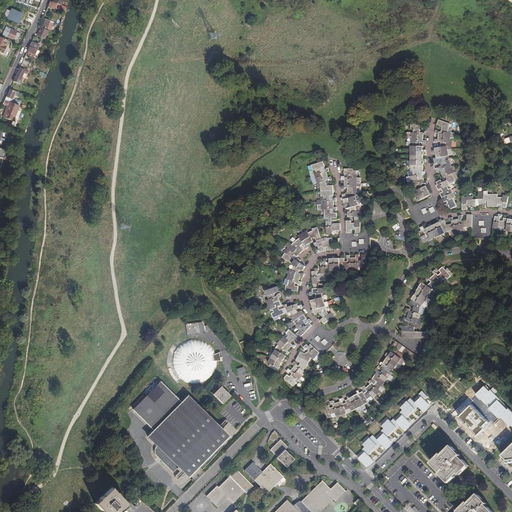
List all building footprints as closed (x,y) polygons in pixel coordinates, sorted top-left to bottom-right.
[(8,20),(18,25),(23,15),(12,10),(8,20)] [(49,22),(44,19),(41,26),(47,29),(49,22)] [(18,33),(6,27),(2,35),(12,40),(13,39),(16,41),(17,40),(19,36),(20,36),(21,35),(20,34),(19,33),(18,33)] [(44,38),(47,30),(41,27),(37,35),(44,38)] [(32,43),(28,52),(29,53),(28,55),(34,58),(40,46),(32,43)] [(14,82),(21,84),(22,82),(21,81),(25,73),(26,74),(27,70),(21,67),(15,79),(14,82)] [(10,90),(5,101),(10,102),(15,91),(10,90)] [(18,110),(20,106),(10,102),(8,107),(4,119),(15,122),(18,110)] [(448,130),(449,127),(450,124),(439,120),(437,125),(442,127),(442,132),(439,132),(438,131),(436,131),(436,134),(438,134),(438,137),(451,138),(455,139),(455,133),(448,133),(448,130)] [(426,135),(426,132),(424,132),(423,133),(420,133),(420,129),(423,129),(423,124),(411,124),(411,129),(413,129),(413,133),(407,133),(407,138),(411,138),(423,138),(423,135),(426,135)] [(451,138),(438,137),(438,140),(435,140),(435,143),(437,143),(437,142),(441,142),(441,148),(435,149),(436,154),(451,151),(451,143),(450,143),(451,138)] [(420,146),(420,143),(422,143),(422,144),(426,144),(426,141),(423,141),(423,138),(411,138),(411,143),(413,143),(413,146),(411,146),(411,151),(423,151),(423,146),(420,146)] [(451,164),(448,159),(446,160),(446,157),(437,158),(434,159),(434,164),(440,163),(441,165),(442,168),(440,169),(439,168),(436,169),(438,172),(440,171),(441,173),(453,168),(451,164)] [(328,175),(327,172),(329,171),(328,169),(326,169),(326,170),(325,171),(323,171),(322,168),(325,167),(323,162),(312,165),(314,174),(311,175),(312,180),(328,175)] [(420,174),(420,171),(423,171),(423,166),(411,166),(411,171),(412,171),(413,176),(407,177),(408,182),(412,182),(424,179),(423,176),(426,175),(425,172),(423,172),(423,173),(422,173),(422,174),(420,174)] [(452,174),(455,173),(453,168),(441,173),(444,178),(446,177),(447,178),(446,179),(447,180),(450,185),(456,182),(452,174)] [(361,183),(361,178),(357,178),(357,169),(345,169),(345,174),(348,174),(348,178),(343,178),(343,177),(342,177),(342,180),(345,180),(345,183),(357,183),(361,183)] [(327,186),(326,181),(330,180),(330,181),(332,181),(331,177),(328,178),(328,175),(312,180),(314,184),(320,183),(321,186),(321,191),(333,191),(333,186),(327,186)] [(424,188),(422,185),(423,184),(424,184),(425,185),(426,185),(428,185),(427,181),(425,182),(424,179),(412,182),(413,186),(416,186),(417,191),(415,192),(418,196),(428,191),(426,186),(424,188)] [(449,189),(448,186),(450,185),(447,180),(443,183),(441,180),(437,182),(438,185),(436,186),(439,190),(441,189),(443,192),(440,194),(442,198),(454,193),(451,188),(449,189)] [(355,192),(354,190),(354,188),(357,188),(357,183),(345,183),(345,186),(342,186),(342,189),(345,189),(345,188),(348,188),(348,189),(347,191),(347,192),(347,193),(347,194),(346,194),(343,195),(344,199),(356,196),(355,192)] [(330,200),(330,196),(333,196),(333,191),(321,191),(322,205),(334,205),(334,202),(336,202),(336,198),(333,198),(333,199),(333,200),(330,200)] [(420,201),(430,195),(428,191),(418,196),(420,201)] [(493,207),(492,195),(484,195),(484,192),(479,192),(479,205),(482,205),(482,207),(486,207),(486,204),(484,204),(484,201),(488,201),(488,207),(493,207)] [(457,206),(453,199),(456,197),(454,193),(442,198),(445,203),(447,202),(448,203),(447,204),(445,205),(447,208),(449,207),(450,210),(457,206)] [(506,208),(509,196),(504,195),(503,198),(498,198),(498,195),(492,195),(493,207),(498,207),(498,205),(502,205),(501,208),(499,208),(499,210),(503,211),(503,208),(506,208)] [(345,204),(357,201),(356,196),(344,199),(345,204)] [(476,207),(476,200),(467,200),(467,197),(462,198),(462,210),(468,210),(468,207),(469,207),(469,208),(471,208),(471,210),(475,210),(474,207),(476,207)] [(357,206),(358,206),(357,201),(345,204),(347,209),(350,208),(351,212),(348,212),(348,211),(345,211),(345,215),(348,215),(348,217),(354,217),(360,217),(360,211),(357,212),(357,206)] [(337,218),(337,213),(331,213),(331,210),(334,210),(334,211),(337,211),(337,207),(334,207),(334,205),(322,205),(318,205),(318,210),(324,210),(325,216),(321,217),(322,219),(329,219),(329,222),(332,222),(332,219),(337,218)] [(472,227),(472,215),(467,215),(467,220),(462,222),(461,219),(462,217),(462,216),(459,216),(459,219),(457,220),(459,232),(464,231),(464,228),(467,227),(472,227)] [(506,231),(509,219),(504,218),(504,221),(500,221),(500,218),(502,218),(502,215),(499,215),(499,217),(495,217),(493,228),(498,230),(499,227),(502,228),(502,230),(506,231)] [(361,233),(360,217),(354,217),(355,218),(355,223),(352,223),(352,221),(346,221),(347,233),(352,233),(352,230),(355,230),(356,233),(354,233),(354,236),(358,236),(358,233),(361,233)] [(459,232),(457,220),(453,220),(453,218),(449,218),(450,220),(452,221),(452,224),(447,225),(444,220),(440,222),(445,234),(451,231),(454,231),(454,233),(459,232)] [(341,231),(340,224),(333,224),(333,225),(332,225),(332,222),(329,222),(326,222),(327,234),(332,234),(332,232),(341,231)] [(445,234),(440,222),(435,224),(441,236),(445,234)] [(441,236),(435,224),(431,226),(436,238),(441,236)] [(436,238),(431,226),(427,228),(428,232),(425,233),(424,230),(425,230),(423,227),(420,228),(422,231),(419,232),(424,244),(436,238)] [(321,239),(317,228),(312,229),(313,230),(308,233),(307,231),(303,233),(309,244),(313,241),(311,239),(315,237),(316,241),(321,239)] [(309,244),(303,233),(298,236),(300,238),(297,240),(294,242),(292,245),(300,253),(301,253),(303,250),(300,246),(303,244),(305,246),(304,247),(305,248),(304,248),(304,249),(305,248),(306,250),(308,248),(306,245),(309,244)] [(333,251),(332,238),(327,239),(327,240),(322,241),(321,239),(316,241),(317,242),(314,243),(315,246),(318,245),(319,249),(316,250),(317,253),(325,251),(324,248),(328,247),(328,251),(333,251)] [(296,257),(300,253),(292,245),(288,248),(285,253),(282,257),(292,264),(295,260),(292,258),(295,255),(296,257)] [(354,271),(354,258),(350,258),(350,255),(347,255),(347,258),(348,258),(348,261),(345,261),(345,258),(340,259),(341,271),(345,271),(345,268),(349,268),(349,271),(354,271)] [(368,267),(367,255),(362,255),(362,261),(359,261),(358,258),(360,258),(360,255),(356,255),(356,258),(354,258),(354,271),(359,270),(359,268),(368,267)] [(298,273),(301,270),(303,271),(306,266),(300,262),(301,260),(299,259),(297,261),(295,259),(295,260),(292,264),(295,266),(293,271),(291,270),(288,275),(300,279),(301,276),(303,277),(305,274),(303,273),(303,274),(298,273)] [(335,271),(335,259),(330,259),(330,265),(327,265),(326,262),(328,261),(328,259),(324,259),(324,262),(321,262),(321,274),(327,274),(327,272),(335,271)] [(448,280),(451,276),(443,267),(439,271),(441,273),(439,275),(436,273),(437,272),(435,270),(433,272),(435,274),(433,277),(441,286),(444,288),(448,285),(443,280),(446,278),(448,280)] [(327,281),(327,274),(321,274),(319,274),(318,275),(318,272),(319,272),(319,269),(316,269),(316,272),(312,272),(313,284),(318,284),(318,281),(322,281),(327,281)] [(295,286),(295,282),(299,284),(299,285),(301,285),(302,282),(299,281),(300,279),(288,275),(287,279),(289,280),(288,285),(286,285),(285,290),(298,292),(298,287),(295,286)] [(438,289),(441,286),(433,277),(431,279),(429,276),(426,279),(427,280),(429,280),(431,282),(427,286),(423,283),(421,286),(419,285),(418,287),(420,288),(420,287),(430,294),(433,290),(436,287),(438,289)] [(280,301),(278,298),(281,297),(280,294),(279,294),(278,296),(275,297),(274,294),(279,292),(277,287),(266,291),(269,300),(266,300),(268,305),(280,301)] [(430,294),(420,287),(420,288),(417,291),(428,298),(429,296),(430,294)] [(325,294),(325,288),(313,289),(312,292),(310,292),(310,296),(312,296),(313,294),(316,294),(316,296),(315,300),(311,301),(312,305),(324,302),(323,297),(323,294),(325,294)] [(428,298),(417,291),(416,294),(413,293),(413,294),(425,302),(428,298)] [(425,302),(413,294),(412,295),(414,297),(412,299),(422,306),(425,302)] [(419,314),(420,310),(422,306),(412,299),(410,303),(415,306),(413,312),(409,311),(409,309),(407,308),(406,312),(409,313),(408,315),(420,319),(421,315),(419,314)] [(280,310),(279,307),(282,306),(280,301),(268,305),(270,310),(272,309),(274,312),(271,313),(273,319),(285,314),(283,309),(280,310)] [(326,307),(324,302),(312,305),(314,310),(326,307)] [(299,313),(297,310),(298,309),(300,309),(302,308),(301,305),(298,306),(297,304),(288,307),(287,305),(284,306),(285,308),(283,309),(285,314),(290,312),(293,317),(292,318),(294,322),(304,315),(301,311),(299,313)] [(334,317),(332,313),(329,314),(328,312),(327,311),(326,307),(314,311),(315,315),(320,314),(324,318),(321,320),(319,319),(318,320),(320,322),(322,321),(324,324),(334,317)] [(312,326),(310,323),(312,321),(310,319),(308,321),(309,322),(307,324),(304,321),(307,319),(304,315),(294,322),(297,326),(298,325),(302,329),(297,333),(301,337),(312,326)] [(422,325),(423,320),(420,319),(408,315),(407,318),(405,317),(403,321),(405,321),(406,320),(410,321),(408,326),(403,326),(402,331),(415,332),(415,326),(416,323),(422,325)] [(192,331),(195,330),(196,333),(198,332),(197,324),(196,322),(186,325),(188,334),(193,333),(192,331)] [(205,330),(204,324),(202,323),(197,324),(198,332),(205,330)] [(291,343),(294,340),(296,343),(299,339),(291,330),(287,334),(289,336),(286,338),(285,337),(281,340),(290,349),(292,347),(294,349),(297,346),(295,345),(294,346),(291,343)] [(201,341),(194,340),(190,340),(183,343),(178,347),(174,352),(172,359),(172,366),(174,371),(177,377),(182,381),(187,384),(193,385),(200,384),(205,382),(209,378),(213,374),(215,369),(216,362),(216,361),(221,361),(220,357),(219,353),(214,355),(212,350),(208,345),(201,341)] [(287,356),(282,353),(284,350),(287,353),(287,354),(288,355),(290,353),(288,350),(290,349),(281,340),(277,344),(280,346),(276,349),(274,354),(284,360),(287,356)] [(424,361),(396,341),(393,346),(397,349),(397,350),(420,366),(424,361)] [(311,358),(314,355),(316,357),(320,353),(311,345),(309,347),(306,345),(304,348),(305,349),(306,349),(307,349),(310,351),(309,352),(305,354),(301,352),(299,356),(309,362),(310,360),(311,358)] [(402,359),(395,354),(396,352),(393,350),(389,356),(399,363),(402,359)] [(284,360),(274,354),(271,358),(282,364),(284,360)] [(304,370),(306,368),(308,365),(309,362),(299,356),(296,361),(301,363),(299,366),(297,364),(295,362),(293,364),(295,366),(293,368),(303,376),(306,372),(304,370)] [(399,363),(389,356),(386,360),(396,367),(399,363)] [(282,364),(271,358),(269,362),(277,368),(276,370),(278,371),(282,364)] [(396,367),(386,360),(383,364),(393,371),(396,367)] [(386,382),(393,371),(383,364),(381,368),(383,370),(381,373),(378,371),(378,369),(377,368),(375,370),(377,373),(376,375),(386,382)] [(238,369),(241,376),(246,374),(244,367),(238,369)] [(294,387),(303,376),(293,368),(291,371),(289,369),(287,371),(288,372),(290,372),(292,374),(290,377),(288,375),(284,379),(294,387)] [(381,388),(384,385),(386,382),(376,375),(373,379),(377,382),(375,385),(373,383),(373,382),(371,380),(369,382),(371,384),(369,386),(378,395),(381,392),(379,390),(381,388)] [(179,480),(185,474),(187,475),(192,472),(194,470),(197,467),(198,466),(203,470),(208,465),(211,461),(213,459),(216,455),(218,452),(220,449),(222,446),(224,443),(226,440),(227,438),(227,437),(222,431),(228,425),(229,424),(229,423),(229,422),(228,422),(228,421),(227,421),(226,421),(225,421),(225,422),(223,423),(219,428),(215,425),(188,398),(188,399),(184,403),(183,403),(183,404),(182,405),(175,397),(161,384),(161,385),(158,388),(158,387),(157,388),(158,388),(153,393),(153,392),(152,393),(153,393),(149,398),(148,397),(148,398),(144,403),(143,402),(143,403),(138,408),(138,407),(138,408),(135,412),(134,411),(136,414),(148,425),(155,432),(154,433),(153,432),(153,433),(154,434),(149,438),(148,437),(148,438),(157,447),(156,448),(155,448),(155,449),(155,450),(154,451),(154,452),(154,453),(154,454),(155,455),(155,456),(157,458),(159,460),(173,474),(177,470),(179,473),(175,477),(175,478),(175,479),(176,479),(176,480),(177,480),(178,480),(179,480)] [(378,395),(369,386),(367,388),(365,386),(362,388),(364,390),(365,390),(367,392),(364,393),(363,392),(359,394),(365,405),(369,403),(367,400),(372,396),(374,399),(378,395)] [(217,390),(215,389),(211,392),(222,404),(230,396),(221,387),(217,390)] [(421,396),(425,400),(428,397),(422,391),(419,394),(421,396)] [(365,405),(359,394),(354,397),(361,410),(366,407),(365,405)] [(421,396),(415,402),(418,406),(424,412),(431,406),(425,400),(421,396)] [(361,410),(354,397),(349,399),(350,399),(356,410),(357,412),(361,410)] [(356,410),(350,399),(346,401),(347,403),(343,405),(343,402),(344,400),(343,398),(340,399),(341,402),(338,403),(342,419),(347,417),(345,411),(351,409),(352,412),(356,410)] [(410,398),(407,401),(415,409),(418,406),(415,402),(410,398)] [(342,419),(338,403),(335,404),(334,401),(331,402),(331,404),(332,403),(334,407),(330,408),(329,405),(324,407),(328,418),(336,416),(337,420),(342,419)] [(402,410),(408,416),(415,409),(407,401),(400,408),(402,410)] [(458,417),(477,437),(490,424),(472,405),(458,417)] [(402,415),(395,421),(400,425),(405,431),(411,424),(405,418),(402,415)] [(391,422),(397,428),(400,425),(395,421),(394,419),(391,422)] [(384,428),(390,434),(397,428),(391,422),(389,420),(382,426),(384,428)] [(383,434),(387,437),(390,434),(384,428),(381,431),(383,434)] [(383,434),(377,440),(380,443),(386,449),(392,443),(387,437),(383,434)] [(377,446),(380,443),(377,440),(372,435),(369,439),(377,446)] [(365,446),(371,453),(377,447),(377,446),(369,439),(363,444),(365,446)] [(287,447),(280,440),(270,450),(277,457),(276,457),(286,467),(294,459),(293,458),(287,452),(285,450),(287,447)] [(364,452),(368,456),(371,453),(365,446),(362,450),(364,452)] [(462,455),(452,446),(443,455),(442,454),(437,459),(432,463),(441,473),(441,474),(450,483),(459,474),(460,475),(470,466),(461,456),(462,455)] [(511,446),(503,455),(506,458),(505,459),(509,463),(511,462),(511,446)] [(358,458),(368,467),(374,461),(368,456),(364,452),(358,458)] [(254,480),(262,472),(252,462),(244,470),(254,480)] [(267,493),(273,487),(271,484),(274,481),(276,484),(283,477),(270,464),(262,472),(254,480),(267,493)] [(253,486),(235,468),(228,475),(229,476),(218,487),(217,486),(206,496),(218,507),(228,497),(233,503),(238,498),(245,492),(246,493),(253,486)] [(335,501),(345,491),(337,482),(330,489),(322,481),(301,501),(311,511),(320,511),(334,499),(335,501)] [(127,505),(127,504),(118,495),(119,494),(116,492),(111,488),(102,496),(99,499),(95,504),(102,511),(119,511),(121,510),(123,508),(124,507),(127,505)] [(488,503),(479,494),(469,503),(468,502),(458,511),(459,511),(493,511),(487,505),(488,503)] [(298,511),(296,509),(294,511),(292,509),(293,507),(292,505),(287,500),(274,511),(298,511)] [(294,511),(296,509),(298,511),(310,511),(311,511),(301,501),(300,502),(300,501),(292,505),(293,507),(292,509),(294,511)]
